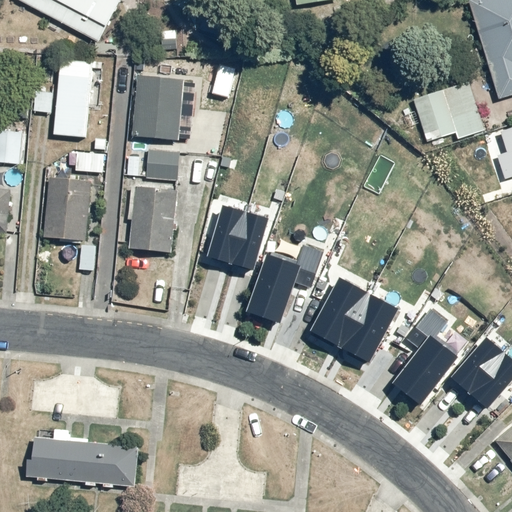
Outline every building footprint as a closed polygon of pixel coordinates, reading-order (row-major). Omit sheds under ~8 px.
[(17,0),(97,43),(120,0),(17,0)] [(511,0),(475,0),(470,2),(499,100),(511,96),(511,0)] [(179,29),(159,31),(160,49),(181,47),(179,29)] [(91,62),(61,59),(55,135),(84,138),(91,62)] [(184,79),(139,76),(134,135),(179,139),(184,79)] [(411,97),(423,141),(452,133),(454,141),(487,131),(483,116),(472,79),(411,97)] [(25,135),(0,132),(0,163),(23,165),(25,135)] [(183,152),(150,151),(149,178),(182,180),(183,152)] [(107,156),(79,153),(78,171),(105,174),(107,156)] [(91,180),(49,176),(44,236),(86,240),(91,180)] [(177,189),(136,184),(129,247),(171,251),(177,189)] [(10,189),(0,188),(0,231),(6,232),(10,189)] [(267,217),(220,204),(205,256),(252,270),(267,217)] [(296,264),(264,253),(244,311),(278,323),(293,281),(309,287),(322,252),(303,245),(296,264)] [(100,247),(84,246),(82,270),(98,272),(100,247)] [(397,308),(337,277),(308,332),(368,363),(397,308)] [(416,348),(389,382),(418,405),(456,356),(433,338),(446,321),(430,309),(405,339),(416,348)] [(511,361),(484,337),(449,378),(485,409),(511,378),(511,361)] [(511,429),(497,441),(511,459),(511,429)] [(139,445),(34,436),(32,458),(27,458),(25,477),(135,486),(139,445)]
